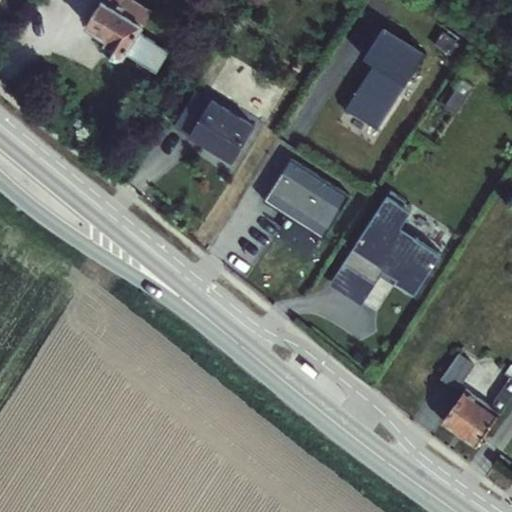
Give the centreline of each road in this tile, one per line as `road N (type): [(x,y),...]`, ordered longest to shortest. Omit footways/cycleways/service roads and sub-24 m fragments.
road 1 (secondary): [(457,511),(217,327)]
road 2 (secondary): [(217,327),(0,138)]
road 3 (secondary): [(0,179),(217,327)]
